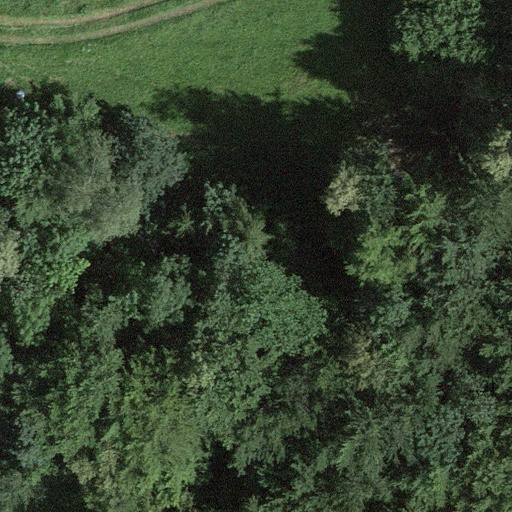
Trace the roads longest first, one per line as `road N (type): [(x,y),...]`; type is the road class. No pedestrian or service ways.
road 1 (track): [(511,349),(382,288),(59,205),(0,169)]
road 2 (track): [(0,162),(76,176),(243,187),(511,244)]
road 3 (track): [(165,235),(0,268)]
road 4 (track): [(0,23),(58,23),(146,0)]
